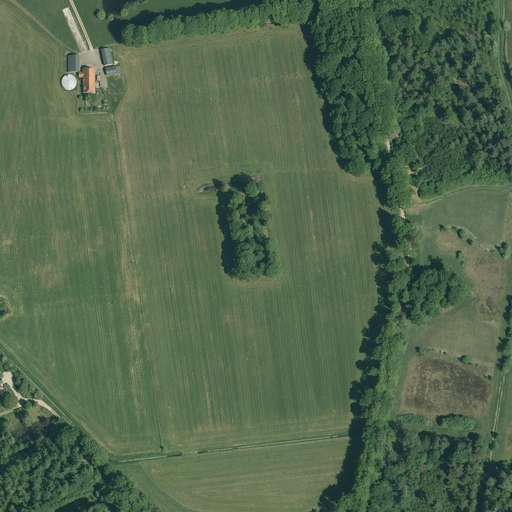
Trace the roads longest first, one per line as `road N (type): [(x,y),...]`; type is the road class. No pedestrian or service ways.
road 1 (track): [(400,202),(407,266),(360,511)]
road 2 (track): [(358,0),(400,202)]
road 3 (track): [(11,383),(20,399),(43,402),(119,477),(141,511)]
